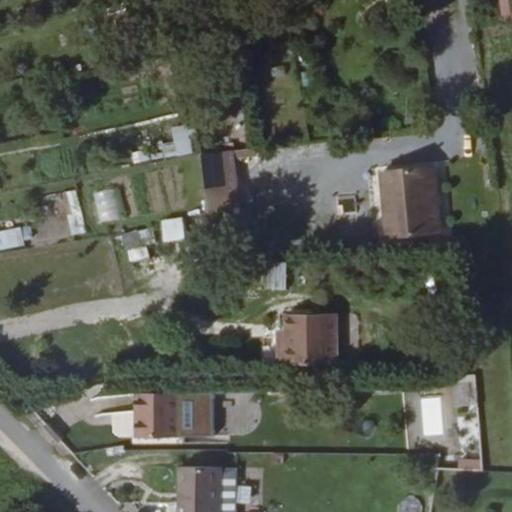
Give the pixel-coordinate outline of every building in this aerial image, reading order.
[(511,0),(498,0),(500,13),(511,11),(511,0)] [(234,160),(255,160),(255,147),(234,147),(234,160)] [(203,206),(204,226),(234,225),(232,150),(228,151),(202,153),(202,161),(203,206)] [(433,232),(431,167),(360,168),(361,234),(433,232)] [(74,190),(65,192),(74,232),(83,230),(74,190)] [(162,239),(183,238),(181,215),(160,217),(162,239)] [(30,227),(0,228),(0,247),(31,245),(30,227)] [(121,233),(127,261),(151,256),(145,227),(121,233)] [(263,288),(284,289),(286,261),(265,260),(263,288)] [(286,364),(344,364),(344,314),(294,314),(294,337),(286,337),(286,364)] [(115,348),(132,339),(122,321),(105,330),(115,348)] [(54,359),(72,384),(101,378),(89,356),(106,348),(96,328),(76,339),(54,359)] [(166,430),(164,384),(119,386),(120,407),(125,407),(125,432),(166,430)] [(217,511),(218,471),(177,470),(176,511),(217,511)] [(218,471),(217,511),(231,511),(232,471),(218,471)] [(236,503),(251,503),(250,482),(236,483),(236,503)]
